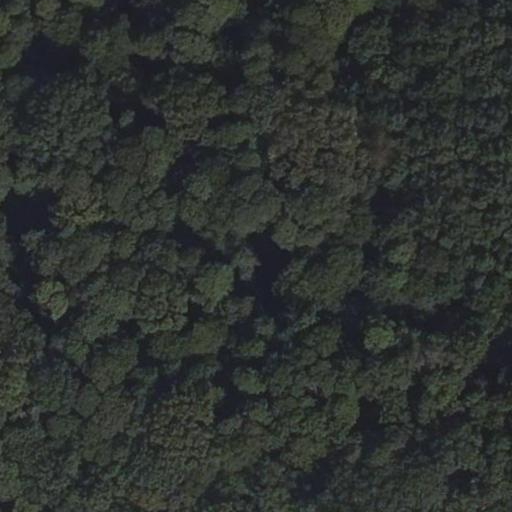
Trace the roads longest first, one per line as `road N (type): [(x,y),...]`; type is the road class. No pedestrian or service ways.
road 1 (track): [(0,53),(343,14),(511,13)]
road 2 (track): [(378,511),(341,0)]
road 3 (track): [(14,511),(57,464),(229,350),(359,328)]
